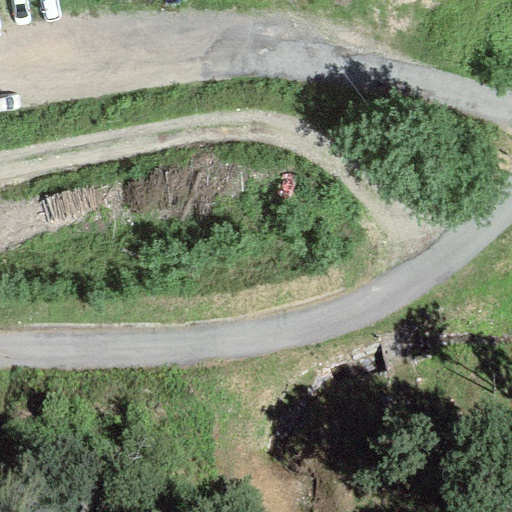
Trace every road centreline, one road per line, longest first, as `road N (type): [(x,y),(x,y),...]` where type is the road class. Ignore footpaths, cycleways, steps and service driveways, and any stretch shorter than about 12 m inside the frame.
road 1 (track): [(0,367),(63,364),(303,314),(444,246),(511,183)]
road 2 (residential): [(511,90),(441,88),(259,46)]
